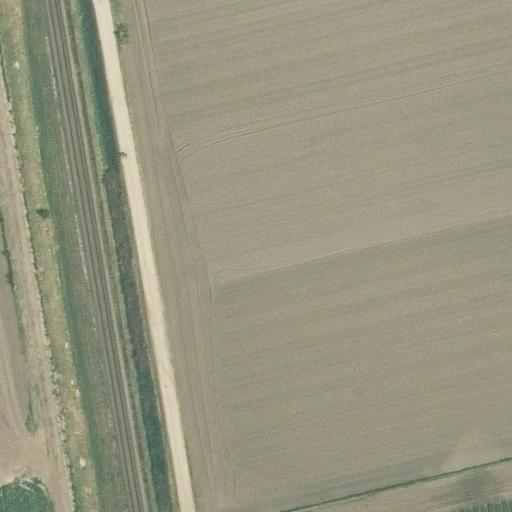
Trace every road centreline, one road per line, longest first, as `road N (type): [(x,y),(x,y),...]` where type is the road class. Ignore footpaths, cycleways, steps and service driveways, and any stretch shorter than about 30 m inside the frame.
road 1 (track): [(187,511),(103,0)]
road 2 (track): [(0,110),(67,511)]
